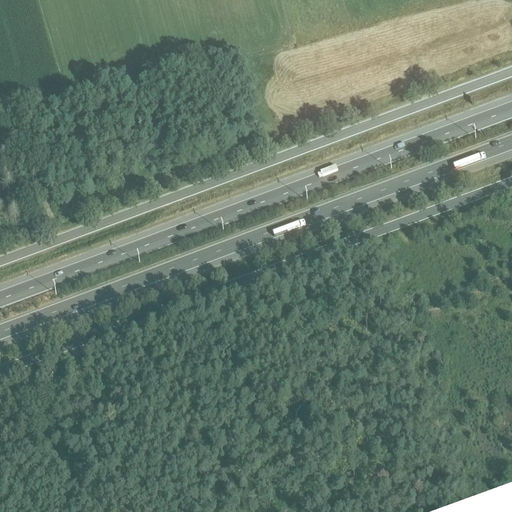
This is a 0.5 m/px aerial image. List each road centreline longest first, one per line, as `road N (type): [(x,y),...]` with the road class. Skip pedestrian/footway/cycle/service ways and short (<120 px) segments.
road 1 (motorway): [(511,109),(0,299)]
road 2 (motorway): [(0,332),(511,142)]
road 3 (tertiary): [(0,261),(511,71)]
road 4 (tertiary): [(511,185),(0,374)]
road 5 (track): [(511,282),(380,334),(331,385),(56,511)]
